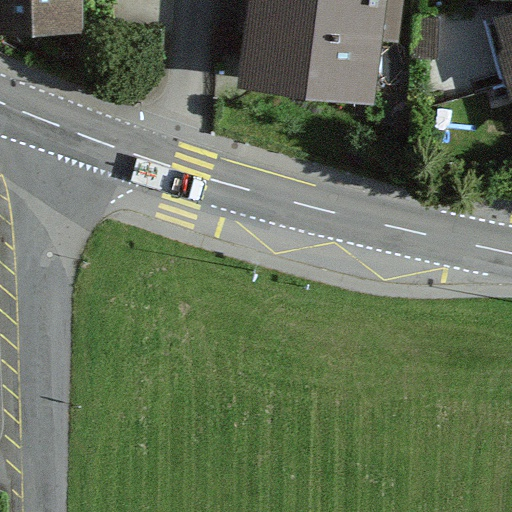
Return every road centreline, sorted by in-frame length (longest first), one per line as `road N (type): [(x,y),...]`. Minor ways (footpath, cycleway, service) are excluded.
road 1 (residential): [(44,511),(40,235),(65,129)]
road 2 (tertiary): [(160,163),(511,252)]
road 3 (residential): [(189,0),(178,116),(160,163)]
